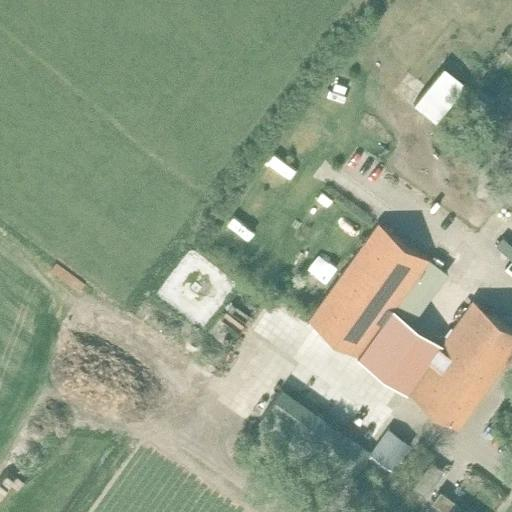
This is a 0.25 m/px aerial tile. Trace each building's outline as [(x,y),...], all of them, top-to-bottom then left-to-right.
[(435,119),(465,82),(444,65),(414,101),(435,119)] [(511,94),(508,92),(488,117),(511,135),(511,94)] [(379,222),(308,320),(357,356),(393,307),(428,258),(379,222)] [(393,307),(357,356),(407,391),(458,428),(511,353),(511,328),(472,300),(442,342),(393,307)] [(370,451),(362,445),(363,444),(282,387),(258,420),(338,478),(348,484),(369,452),(392,469),(411,443),(387,426),(370,451)] [(423,478),(415,488),(425,495),(432,485),(423,478)] [(446,511),(463,511),(454,505),(457,502),(441,490),(432,502),(446,511)]
